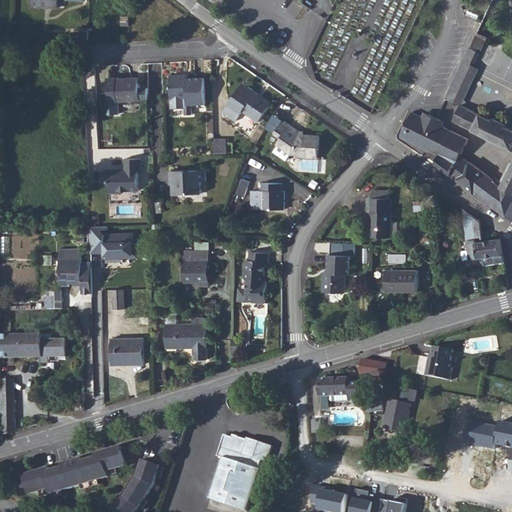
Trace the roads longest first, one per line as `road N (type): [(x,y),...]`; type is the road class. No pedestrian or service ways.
road 1 (secondary): [(0,452),(298,362)]
road 2 (residential): [(298,362),(309,463),(511,505)]
road 3 (residential): [(298,362),(293,263),(300,243),(380,138)]
road 4 (unclassified): [(240,41),(153,56),(140,46),(0,57)]
road 5 (secondary): [(298,362),(511,301)]
road 6 (residential): [(380,138),(240,41)]
road 7 (residential): [(511,232),(380,138)]
road 8 (residential): [(380,138),(420,90),(450,30),(451,0)]
